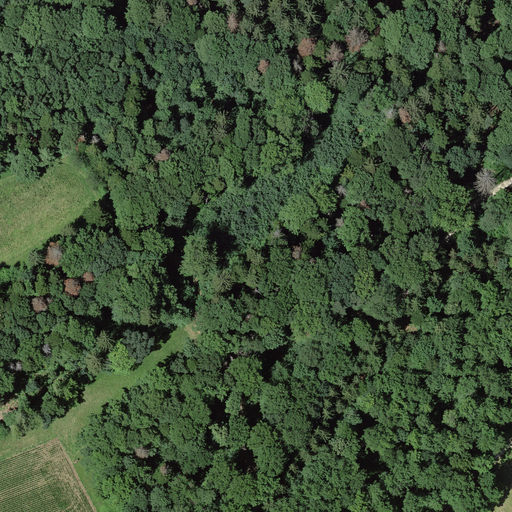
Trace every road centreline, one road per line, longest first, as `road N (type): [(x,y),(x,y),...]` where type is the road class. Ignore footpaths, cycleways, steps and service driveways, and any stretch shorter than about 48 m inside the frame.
road 1 (track): [(258,501),(203,300),(180,255),(130,221),(151,151),(193,113)]
road 2 (track): [(253,511),(334,363),(482,198),(511,180)]
road 3 (track): [(406,0),(337,22),(193,113)]
